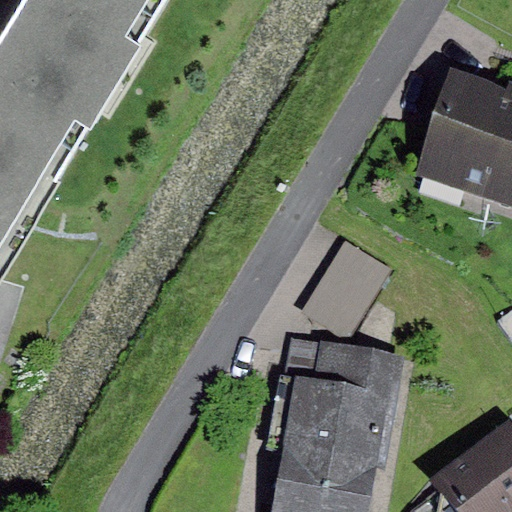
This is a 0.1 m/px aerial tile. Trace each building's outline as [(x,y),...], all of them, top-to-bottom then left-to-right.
[(0,0),(0,245),(149,0),(0,0)] [(508,90),(453,71),(417,175),(511,207),(511,81),(508,90)] [(346,242),(303,311),(350,341),(394,271),(346,242)] [(407,358),(290,337),(270,447),(289,450),(277,511),(370,511),(378,468),(387,470),(407,358)] [(511,511),(511,420),(511,419),(433,476),(459,511),(511,511)]
